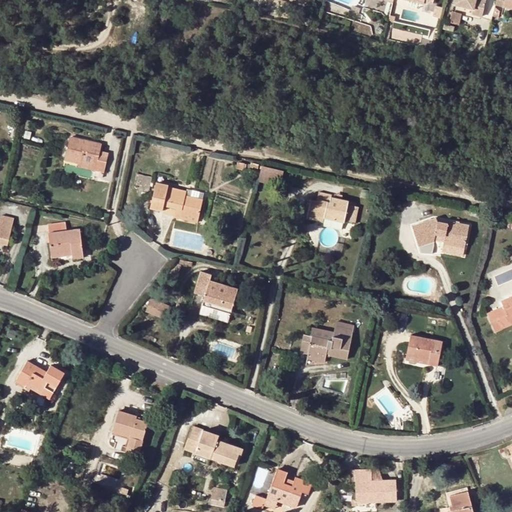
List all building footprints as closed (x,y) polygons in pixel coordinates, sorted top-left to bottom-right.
[(409,5),(428,9),(429,4),(410,0),(409,5)] [(457,0),(457,4),(476,9),(475,14),(486,16),(489,0),(457,0)] [(503,17),(505,7),(506,1),(499,0),(495,15),(503,17)] [(464,14),(474,16),(475,14),(476,9),(457,4),(452,23),(462,25),(464,14)] [(503,17),(511,18),(511,8),(505,7),(503,17)] [(477,53),(475,63),(484,65),(486,55),(477,53)] [(78,162),(96,166),(95,170),(94,175),(103,177),(107,157),(99,155),(101,150),(102,144),(70,136),(65,160),(78,162)] [(260,179),(280,183),(283,169),(263,165),(260,179)] [(176,208),(199,213),(202,198),(186,195),(187,190),(168,186),(169,184),(156,181),(150,208),(162,210),(163,205),(176,208)] [(187,190),(186,195),(202,198),(204,191),(187,188),(187,190)] [(373,197),(374,191),(362,188),(360,195),(373,197)] [(318,200),(311,199),(307,218),(316,220),(317,217),(343,222),(344,219),(345,211),(348,199),(331,196),(332,194),(320,191),(318,200)] [(344,219),(354,221),(357,207),(347,204),(345,211),(344,219)] [(176,208),(174,216),(197,221),(199,213),(176,208)] [(0,236),(9,238),(14,218),(1,215),(0,218),(0,236)] [(317,217),(316,220),(316,221),(342,227),(343,222),(317,217)] [(435,234),(445,235),(444,241),(444,244),(464,248),(469,225),(448,221),(448,223),(438,221),(437,217),(414,225),(420,245),(434,240),(434,239),(435,234)] [(71,250),(72,254),(72,257),(83,256),(79,229),(67,230),(66,222),(48,224),(51,252),(71,250)] [(0,242),(8,245),(9,238),(0,236),(0,242)] [(422,252),(432,252),(434,240),(420,245),(422,252)] [(443,249),(463,252),(464,248),(444,244),(443,249)] [(174,272),(178,267),(180,268),(182,266),(176,262),(171,269),(174,272)] [(210,279),(211,274),(200,270),(196,285),(207,289),(205,295),(202,304),(230,313),(238,288),(210,279)] [(207,289),(196,285),(194,291),(205,295),(207,289)] [(488,312),(495,331),(511,324),(509,319),(511,317),(511,295),(501,300),(504,305),(488,312)] [(148,308),(165,312),(168,301),(151,297),(148,308)] [(337,341),(332,339),(310,335),(304,334),(300,352),(308,353),(326,357),(326,354),(347,359),(354,324),(336,320),(335,326),(340,327),(337,341)] [(312,326),(310,335),(332,339),(334,331),(312,326)] [(442,341),(411,334),(406,355),(429,360),(428,364),(438,366),(442,341)] [(308,353),(307,359),(325,362),(326,357),(308,353)] [(406,355),(406,359),(428,364),(429,360),(406,355)] [(44,388),(52,393),(64,372),(51,364),(47,371),(45,374),(35,368),(37,365),(27,360),(16,380),(25,385),(27,382),(42,391),(44,388)] [(47,371),(37,365),(35,368),(45,374),(47,371)] [(27,382),(25,385),(24,387),(29,390),(31,388),(49,399),(52,393),(44,388),(42,391),(27,382)] [(112,432),(113,432),(130,437),(127,448),(127,449),(139,453),(148,421),(136,418),(137,416),(118,410),(112,432)] [(216,444),(218,438),(219,435),(193,425),(185,448),(195,452),(211,458),(234,467),(239,453),(216,444)] [(115,444),(127,448),(130,437),(113,432),(110,441),(116,442),(115,444)] [(242,454),(244,448),(218,438),(216,444),(239,453),(242,454)] [(208,465),(211,458),(195,452),(192,459),(208,465)] [(259,465),(253,484),(264,487),(269,468),(259,465)] [(263,508),(264,505),(265,501),(276,505),(277,501),(296,507),(302,491),(308,493),(312,482),(295,476),(294,480),(293,484),(284,481),(286,477),(288,472),(278,468),(267,498),(256,495),(252,505),(263,508)] [(355,470),(355,472),(355,481),(356,500),(376,499),(376,502),(397,501),(396,479),(383,479),(372,479),(372,469),(355,470)] [(372,479),(383,479),(379,469),(372,469),(372,479)] [(214,488),(212,498),(225,501),(227,490),(214,488)] [(452,504),(453,510),(450,511),(473,511),(467,491),(450,495),(452,504)]
